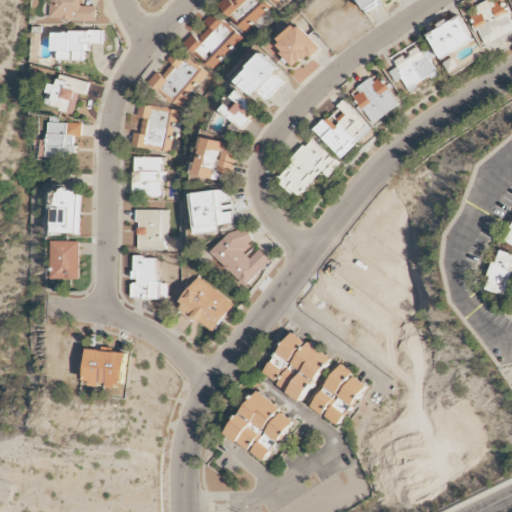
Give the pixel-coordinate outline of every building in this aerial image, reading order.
[(50,0),(51,20),(98,20),(97,6),(83,6),(83,0),(50,0)] [(241,33),(267,11),(258,0),(223,0),(218,5),(241,33)] [(359,0),(366,11),(384,0),(359,0)] [(511,32),(511,20),(502,0),(490,0),(471,9),(488,44),(511,32)] [(211,70),(240,38),(212,12),(203,22),(209,27),(198,40),(192,34),(183,44),(211,70)] [(448,22),(429,34),(444,59),(476,40),(461,16),(449,23),(448,22)] [(276,47),(296,68),(319,46),(299,26),(276,47)] [(102,43),(102,31),(53,32),(53,52),(58,52),(58,61),(86,61),(86,52),(91,52),(91,43),(102,43)] [(439,73),(431,61),(436,57),(430,48),(422,53),(418,46),(395,61),(399,67),(391,72),(398,82),(403,79),(412,93),(419,88),(418,86),(439,73)] [(205,73),(175,51),(168,61),(173,64),(163,77),(157,73),(149,84),(179,107),(205,73)] [(280,69),(264,54),(239,81),(254,96),(258,91),(268,100),(285,82),(275,73),(280,69)] [(376,126),(402,104),(377,75),(359,90),(362,93),(354,99),(376,126)] [(45,106),(74,113),(79,94),(86,96),(89,82),(60,76),(58,86),(51,84),(45,106)] [(218,108),(243,130),(252,121),(244,114),(253,104),(235,89),(218,108)] [(316,131),(343,158),(372,130),(343,101),(336,108),(337,109),(316,131)] [(169,152),(174,109),(139,105),(137,118),(143,118),(141,134),(134,133),(132,148),(169,152)] [(42,156),(77,157),(78,147),(74,146),(74,137),(82,137),(82,124),(49,123),(49,140),(42,140),(42,156)] [(237,151),(224,148),(225,142),(202,138),(195,175),(230,182),(237,151)] [(323,172),(330,178),(342,163),(311,140),(279,181),(302,198),(323,172)] [(134,197),(162,196),(162,182),(172,182),(172,172),(163,172),(162,157),(133,158),(134,197)] [(192,194),(198,235),(222,232),(222,230),(241,227),(240,218),(244,218),(242,201),(235,202),(233,189),(192,194)] [(82,234),(83,191),(61,190),(61,193),(53,193),(52,234),(82,234)] [(167,210),(138,211),(138,249),(168,248),(167,210)] [(273,261),(261,249),(252,259),(244,251),(256,238),(242,225),(214,254),(248,287),(273,261)] [(81,242),(54,241),(54,280),(80,280),(81,242)] [(487,291),(506,296),(511,271),(511,254),(497,251),(487,291)] [(158,258),(134,257),(134,282),(132,282),(132,299),(167,299),(167,283),(158,283),(158,258)] [(214,333),(236,304),(198,278),(177,307),(214,333)] [(302,402),(333,360),(294,332),(263,374),(302,402)] [(84,386),(122,390),(126,351),(88,347),(84,386)] [(312,408),(325,417),(324,417),(340,427),(368,385),(353,375),(355,372),(342,364),(312,408)] [(295,421),(280,411),(282,408),(257,391),(227,437),(267,463),(295,421)]
